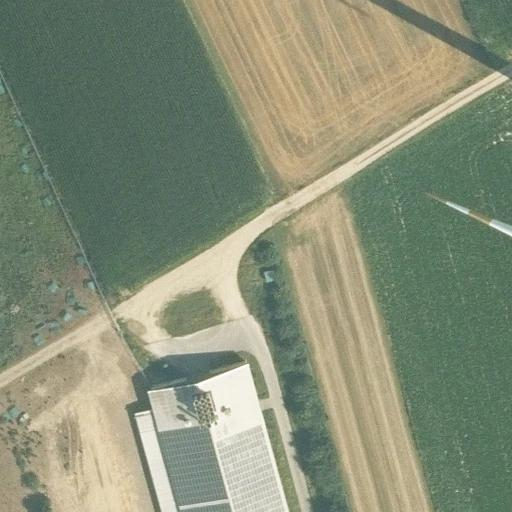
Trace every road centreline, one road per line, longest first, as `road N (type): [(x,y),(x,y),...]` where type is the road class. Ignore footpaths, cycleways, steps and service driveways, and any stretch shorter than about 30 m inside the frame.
road 1 (track): [(303,511),(224,246)]
road 2 (track): [(0,381),(121,307)]
